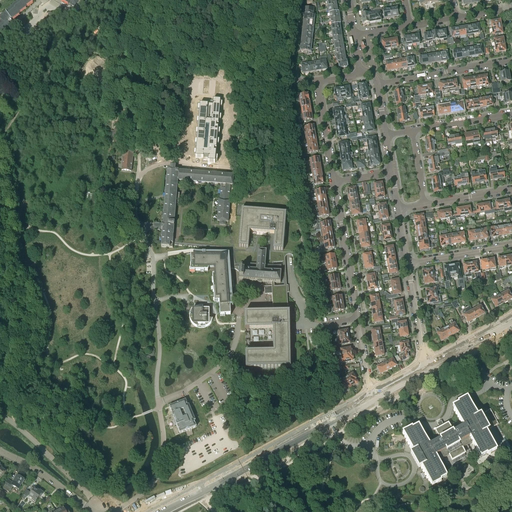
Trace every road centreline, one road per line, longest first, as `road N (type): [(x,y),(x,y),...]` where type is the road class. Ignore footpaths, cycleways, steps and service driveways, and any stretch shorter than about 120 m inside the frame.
road 1 (secondary): [(202,490),(346,413)]
road 2 (residential): [(357,318),(334,181)]
road 3 (residential): [(377,83),(511,60)]
